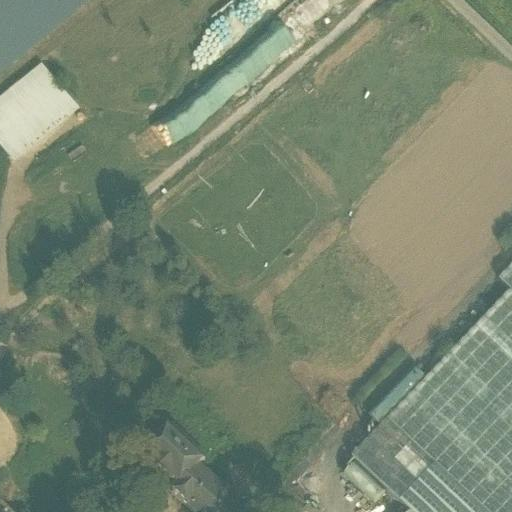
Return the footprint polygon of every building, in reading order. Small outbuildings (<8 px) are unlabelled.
[(165,151),(348,0),(308,0),(149,132),(165,151)] [(79,116),(41,70),(0,103),(0,152),(14,170),(79,116)] [(511,269),(498,285),(509,295),(511,297),(511,269)] [(511,511),(511,297),(509,295),(351,463),(402,511),(511,511)] [(204,466),(166,429),(155,440),(160,444),(142,463),(175,494),(197,473),(204,466)] [(221,495),(214,488),(214,489),(197,473),(175,494),(171,498),(186,511),(239,511),(234,507),(238,503),(225,491),(221,495)]
